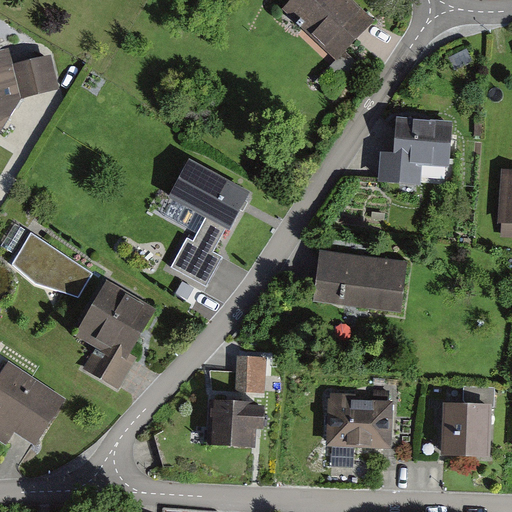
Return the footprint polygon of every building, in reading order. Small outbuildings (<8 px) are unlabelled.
[(340,91),(357,66),(371,76),(401,32),(353,0),(300,0),(288,19),(337,52),(320,77),(340,91)] [(0,138),(0,139),(20,102),(60,93),(53,60),(17,69),(13,54),(0,57),(0,138)] [(455,129),(401,128),(401,156),(382,155),(381,185),(422,186),(422,167),(454,168),(455,129)] [(257,197),(187,162),(171,196),(207,214),(177,274),(211,290),(257,197)] [(511,174),(504,174),(501,233),(511,233),(511,174)] [(14,263),(79,301),(97,269),(32,232),(14,263)] [(328,257),(323,303),(405,313),(410,267),(328,257)] [(85,369),(120,389),(139,354),(134,351),(159,308),(109,280),(79,332),(99,344),(85,369)] [(269,358),(239,357),(238,390),(269,391),(269,358)] [(0,441),(9,447),(17,435),(38,447),(67,400),(7,363),(0,374),(0,441)] [(335,399),(332,446),(396,451),(399,404),(335,399)] [(216,403),(216,448),(271,449),(271,404),(216,403)] [(449,409),(449,461),(497,461),(497,409),(449,409)]
